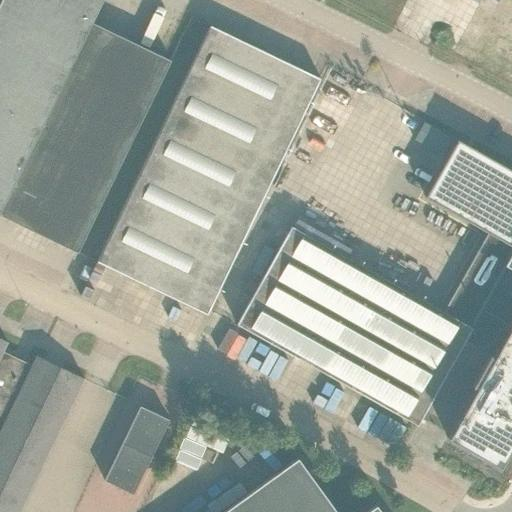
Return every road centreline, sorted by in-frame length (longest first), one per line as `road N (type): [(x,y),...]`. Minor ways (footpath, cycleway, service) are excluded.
road 1 (unclassified): [(456,511),(277,412),(0,277)]
road 2 (unclassified): [(511,114),(295,0)]
